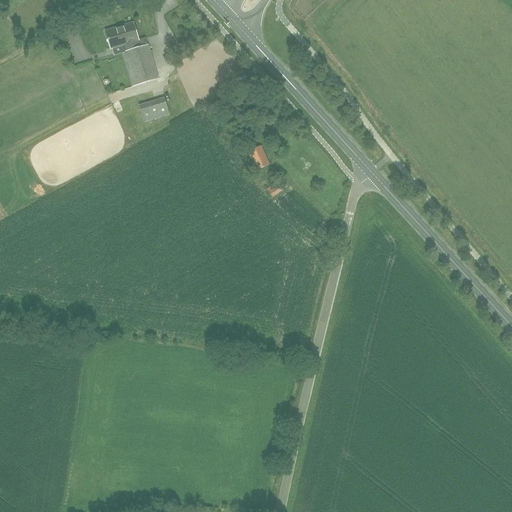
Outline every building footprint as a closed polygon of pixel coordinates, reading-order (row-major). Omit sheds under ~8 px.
[(125,50),(135,47),(134,43),(138,42),(133,25),(106,33),(111,50),(123,46),(125,50)] [(135,47),(125,50),(126,54),(123,54),(134,87),(158,80),(148,47),(137,51),(135,47)] [(169,114),(166,104),(164,99),(139,106),(144,121),(169,114)] [(256,172),(270,165),(261,146),(247,153),(256,172)] [(271,199),(287,188),(281,180),(266,190),(271,199)]
